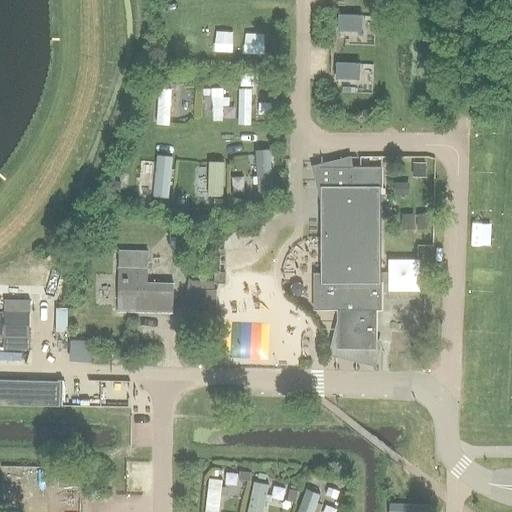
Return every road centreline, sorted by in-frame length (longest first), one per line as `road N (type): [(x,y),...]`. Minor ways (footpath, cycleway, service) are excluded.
road 1 (track): [(0,205),(56,110),(70,0)]
road 2 (track): [(468,0),(462,98),(449,146)]
